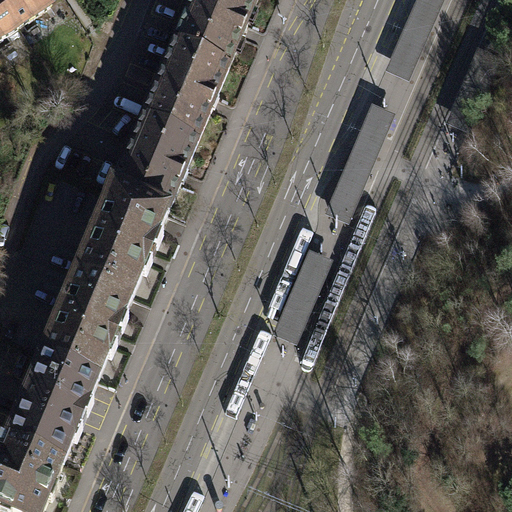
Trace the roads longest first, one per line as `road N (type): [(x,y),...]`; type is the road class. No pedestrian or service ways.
road 1 (tertiary): [(320,0),(105,511)]
road 2 (tertiary): [(160,511),(373,0)]
